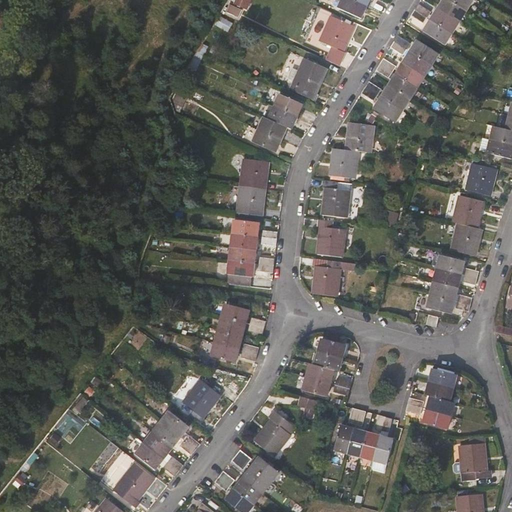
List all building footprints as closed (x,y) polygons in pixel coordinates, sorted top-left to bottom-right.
[(235,0),(233,5),(245,10),(249,0),(235,0)] [(362,19),(367,7),(351,0),(342,0),(338,8),(362,19)] [(467,11),(450,0),(444,0),(439,9),(460,22),(467,11)] [(450,0),(467,11),(474,0),(450,0)] [(431,12),(419,4),(416,10),(428,18),(431,12)] [(241,12),(228,7),(225,14),(237,20),(241,12)] [(460,22),(439,9),(432,20),(453,34),(460,22)] [(424,24),(428,18),(416,10),(412,16),(424,24)] [(355,27),(331,16),(320,42),(333,47),(330,53),(343,59),(346,53),(344,52),(355,27)] [(227,34),(231,26),(218,19),(214,26),(227,34)] [(453,34),(432,20),(424,32),(445,46),(453,34)] [(411,44),(399,36),(395,42),(407,50),(411,44)] [(439,55),(418,41),(410,52),(432,66),(439,55)] [(403,56),(407,50),(395,42),(391,48),(403,56)] [(432,66),(410,52),(403,64),(425,78),(432,66)] [(343,59),(330,53),(326,62),(339,68),(343,59)] [(292,69),(287,79),(288,82),(292,84),(290,89),(316,101),(319,95),(317,94),(328,69),(304,59),(299,72),(292,69)] [(392,74),(396,67),(384,59),(380,66),(392,74)] [(425,78),(403,64),(396,76),(417,90),(425,78)] [(392,74),(380,66),(377,70),(389,78),(392,74)] [(417,90),(396,76),(388,87),(410,101),(417,90)] [(377,96),(382,90),(369,82),(365,89),(377,96)] [(403,113),(410,101),(388,87),(381,99),(403,113)] [(377,96),(365,89),(362,93),(374,101),(377,96)] [(298,117),(303,105),(280,94),(274,107),(298,117)] [(396,123),(403,113),(381,99),(374,109),(396,123)] [(298,117),(274,107),(269,120),(288,128),(292,130),(298,117)] [(282,141),(288,128),(269,120),(264,118),(258,130),(282,141)] [(372,154),(375,127),(349,124),(346,151),(360,153),(372,154)] [(511,131),(506,130),(494,127),(490,141),(511,146),(511,131)] [(276,153),(282,141),(258,130),(253,142),(276,153)] [(511,160),(511,159),(511,146),(490,141),(482,139),(479,152),(511,160)] [(356,180),(360,153),(346,151),(334,149),(330,176),(356,180)] [(266,190),(270,163),(244,159),(241,187),(266,190)] [(497,171),(473,164),(466,191),(491,197),(497,171)] [(337,190),(338,183),(324,181),(323,188),(326,189),(322,216),(347,219),(351,192),(337,190)] [(263,217),(266,190),(241,187),(238,214),(263,217)] [(478,229),(484,203),(460,197),(453,223),(458,224),(478,229)] [(259,237),(260,224),(235,221),(233,234),(259,237)] [(334,223),(319,221),(318,227),(320,228),(317,255),(343,258),(346,231),(333,229),(334,223)] [(476,257),(483,230),(478,229),(458,224),(451,251),(476,257)] [(277,239),(278,233),(264,231),(263,238),(277,239)] [(257,250),(259,237),(233,234),(232,247),(257,250)] [(276,246),(277,239),(263,238),(262,245),(276,246)] [(255,264),(257,250),(232,247),(230,261),(255,264)] [(462,275),(465,262),(441,256),(437,269),(462,275)] [(274,267),(275,260),(261,258),(260,265),(274,267)] [(328,268),(329,262),(314,260),(313,267),(316,267),(313,294),(338,297),(342,270),(328,268)] [(254,278),(255,264),(230,261),(228,275),(229,275),(253,278),(254,278)] [(273,273),(274,267),(260,265),(259,272),(273,273)] [(459,288),(462,275),(437,269),(434,282),(459,288)] [(477,279),(479,273),(466,270),(465,276),(477,279)] [(253,278),(229,275),(227,285),(252,288),(253,278)] [(475,286),(477,279),(465,276),(463,283),(475,286)] [(455,302),(459,288),(434,282),(431,295),(455,302)] [(452,315),(455,302),(431,295),(428,309),(452,315)] [(470,305),(472,299),(460,296),(458,302),(470,305)] [(469,312),(470,305),(458,302),(457,309),(469,312)] [(246,325),(250,311),(225,305),(222,319),(246,325)] [(436,328),(438,319),(428,316),(426,325),(436,328)] [(243,337),(246,325),(222,319),(218,331),(243,337)] [(264,329),(266,322),(252,319),(250,326),(264,329)] [(262,336),(264,329),(250,326),(249,332),(262,336)] [(511,328),(500,326),(499,333),(511,336),(511,328)] [(239,351),(243,337),(218,331),(215,344),(239,351)] [(343,359),(347,346),(322,340),(318,353),(343,359)] [(236,364),(239,351),(215,344),(211,357),(236,364)] [(257,355),(259,349),(245,345),(243,352),(257,355)] [(255,362),(257,355),(243,352),(242,358),(255,362)] [(340,373),(343,359),(318,353),(315,366),(335,371),(340,373)] [(331,384),(335,371),(315,366),(310,365),(307,378),(331,384)] [(454,390),(457,376),(433,369),(429,383),(454,390)] [(327,398),(331,384),(307,378),(303,391),(327,398)] [(350,390),(352,383),(338,380),(336,386),(350,390)] [(201,381),(184,403),(194,411),(190,416),(201,425),(205,420),(204,419),(221,397),(201,381)] [(451,403),(454,390),(429,383),(426,396),(431,397),(451,403)] [(348,396),(350,390),(336,386),(335,393),(348,396)] [(298,397),(297,406),(304,407),(303,417),(314,418),(316,399),(298,397)] [(452,418),(455,404),(451,403),(431,397),(427,411),(452,418)] [(422,409),(423,402),(410,399),(408,406),(422,409)] [(420,415),(422,409),(408,406),(407,412),(420,415)] [(356,425),(360,411),(353,409),(349,423),(356,425)] [(362,427),(366,412),(360,411),(356,425),(362,427)] [(448,430),(452,418),(427,411),(424,424),(448,430)] [(189,428),(169,412),(160,423),(180,439),(189,428)] [(285,422),(274,414),(269,419),(271,420),(254,442),(274,458),(291,436),(281,428),(285,422)] [(383,432),(387,418),(379,416),(375,430),(383,432)] [(385,473),(394,441),(387,439),(393,420),(387,418),(383,432),(382,437),(375,462),(373,470),(385,473)] [(180,439),(160,423),(152,434),(172,450),(180,439)] [(348,455),(355,430),(341,426),(334,451),(348,455)] [(362,458),(368,434),(355,430),(348,455),(362,458)] [(172,450),(152,434),(144,444),(164,460),(172,450)] [(375,462),(382,437),(368,434),(362,458),(375,462)] [(199,445),(188,436),(183,442),(195,450),(199,445)] [(195,450),(183,442),(179,446),(190,455),(195,450)] [(164,460),(144,444),(135,454),(156,471),(164,460)] [(485,444),(459,447),(462,474),(476,473),(476,480),(491,478),(490,472),(488,472),(485,444)] [(252,460),(241,452),(237,456),(248,465),(252,460)] [(178,471),(183,465),(172,456),(167,462),(178,471)] [(243,471),(248,465),(237,456),(232,462),(243,471)] [(280,473),(260,457),(252,468),(272,484),(280,473)] [(178,471),(167,462),(163,467),(174,476),(178,471)] [(155,480),(135,464),(118,485),(129,494),(124,499),(136,508),(140,503),(138,501),(155,480)] [(263,494),(272,484),(252,468),(243,479),(263,494)] [(235,481),(224,473),(220,478),(231,486),(235,481)] [(231,486),(220,478),(216,483),(227,492),(231,486)] [(263,494),(243,479),(235,489),(255,505),(263,494)] [(249,511),(255,505),(235,489),(226,501),(240,511),(249,511)] [(483,511),(482,495),(457,498),(458,511),(483,511)] [(122,511),(107,499),(96,511),(122,511)]
